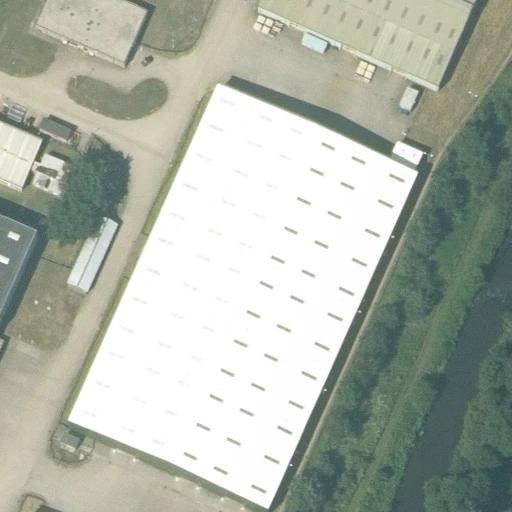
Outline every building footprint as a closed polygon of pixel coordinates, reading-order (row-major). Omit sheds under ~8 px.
[(147,16),(111,0),(47,0),(35,29),(124,69),(147,16)] [(263,0),(257,13),(437,94),(479,0),(263,0)] [(218,91),(67,429),(253,511),(270,511),(418,180),(414,178),(423,158),(396,146),(387,166),(218,91)] [(0,183),(21,193),(30,173),(37,176),(32,187),(37,189),(69,202),(81,174),(45,158),(40,168),(33,166),(42,146),(0,128),(0,183)] [(67,286),(88,295),(119,225),(97,216),(67,286)] [(0,324),(36,242),(0,226),(0,324)] [(64,436),(60,445),(75,452),(79,443),(64,436)]
